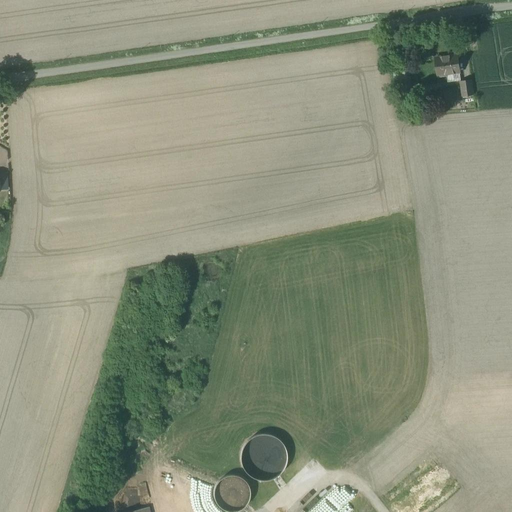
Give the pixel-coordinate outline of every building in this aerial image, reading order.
[(460,55),(434,59),(437,79),(463,75),(460,55)] [(412,81),(399,83),(404,110),(417,108),(412,81)] [(475,83),(463,84),(465,98),(477,97),(475,83)] [(269,480),(276,477),(281,473),(284,467),(286,461),(286,454),(284,448),(281,443),(276,438),(271,436),(265,434),(259,435),(254,436),(249,439),(245,444),(241,450),(240,457),(241,464),(244,471),(249,476),(255,479),(262,481),(269,480)] [(240,477),(233,475),(227,476),(220,479),(216,484),(213,490),(213,497),(215,503),(220,509),(226,511),(228,511),(234,511),(239,511),(245,507),(249,501),(250,494),(249,487),(245,482),(240,477)]
